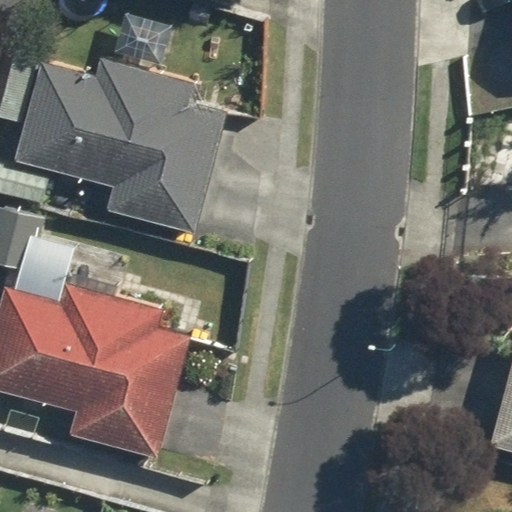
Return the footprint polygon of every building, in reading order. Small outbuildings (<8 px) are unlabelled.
[(0,110),(0,119),(20,123),(37,63),(14,57),(0,110)] [(108,211),(197,232),(226,111),(194,103),(198,84),(101,60),(97,77),(39,63),(15,160),(114,184),(108,211)] [(0,192),(42,204),(48,177),(0,163),(0,192)] [(48,215),(0,203),(0,264),(33,273),(48,215)] [(72,432),(160,456),(191,336),(158,327),(163,308),(68,284),(63,303),(6,287),(0,309),(0,388),(79,409),(72,432)] [(511,369),(493,448),(511,453),(511,369)]
